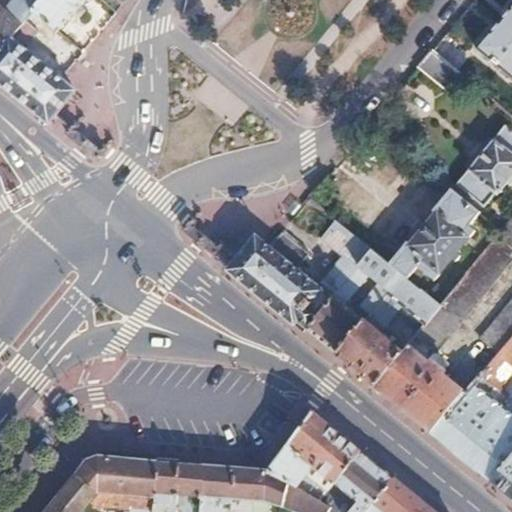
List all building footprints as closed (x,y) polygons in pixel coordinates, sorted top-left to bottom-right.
[(0,0),(0,48),(32,10),(40,0),(14,0),(5,11),(0,6),(0,0)] [(40,0),(32,10),(57,30),(82,0),(40,0)] [(487,28),(473,45),(511,76),(511,74),(511,0),(488,29),(487,28)] [(0,48),(0,85),(47,123),(53,116),(74,90),(59,78),(21,47),(25,43),(22,40),(33,27),(49,40),(57,30),(32,10),(0,48)] [(429,50),(417,66),(441,86),(453,70),(429,50)] [(469,168),(456,183),(482,206),(494,193),(496,194),(511,175),(511,131),(504,125),(491,140),(494,142),(470,169),(469,168)] [(406,243),(388,264),(401,275),(406,279),(417,266),(434,280),(441,273),(438,271),(451,257),(456,261),(461,255),(456,251),(466,239),(472,244),(476,238),(472,235),(476,229),(470,223),(478,213),(451,190),(433,211),(435,213),(408,245),(406,243)] [(425,325),(416,337),(433,352),(436,354),(511,260),(511,218),(500,232),(459,284),(440,307),(425,325)] [(254,237),(227,272),(242,284),(294,327),(298,323),(307,331),(359,265),(371,250),(334,219),(318,239),(339,257),(315,288),(295,270),(308,253),(281,230),(267,248),(254,237)] [(371,250),(359,265),(369,273),(379,282),(389,290),(401,275),(388,264),(371,250)] [(359,265),(307,331),(336,355),(363,322),(388,292),(389,290),(379,282),(353,314),(343,305),(369,273),(359,265)] [(389,290),(388,292),(403,305),(412,312),(410,313),(425,325),(440,307),(429,298),(406,279),(401,275),(389,290)] [(449,275),(429,298),(440,307),(459,284),(449,275)] [(388,292),(363,322),(378,335),(403,305),(388,292)] [(511,300),(481,339),(499,355),(511,338),(511,300)] [(363,322),(336,355),(375,387),(401,355),(386,342),(390,338),(385,334),(381,338),(378,335),(363,322)] [(416,337),(407,347),(425,362),(428,359),(433,352),(416,337)] [(464,396),(431,433),(490,481),(511,453),(511,405),(508,402),(504,403),(499,408),(486,397),(511,365),(511,338),(499,355),(464,396)] [(401,355),(375,387),(416,420),(448,382),(452,377),(452,371),(442,371),(428,359),(425,362),(407,347),(401,355)] [(448,382),(416,420),(431,433),(464,396),(448,382)] [(310,414),(268,474),(324,500),(335,485),(359,453),(310,414)] [(359,453),(335,485),(350,499),(357,504),(351,511),(367,511),(392,481),(359,453)] [(511,453),(490,481),(511,499),(511,453)] [(86,463),(63,490),(87,506),(92,507),(99,507),(129,509),(129,506),(151,507),(157,464),(100,458),(86,463)] [(151,507),(150,511),(201,511),(205,468),(157,464),(151,507)] [(205,468),(201,511),(254,511),(258,496),(268,497),(303,511),(330,511),(333,509),(335,505),(324,500),(268,474),(205,468)] [(430,511),(392,481),(367,511),(430,511)] [(335,485),(324,500),(335,505),(333,509),(338,511),(340,511),(350,499),(335,485)] [(63,490),(53,503),(67,511),(82,511),(87,506),(63,490)] [(67,511),(53,503),(45,511),(67,511)]
